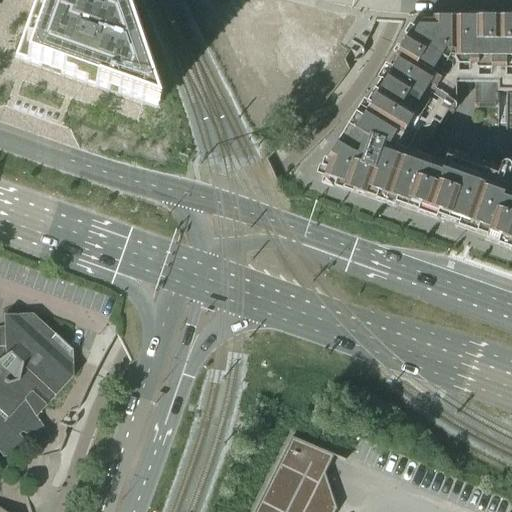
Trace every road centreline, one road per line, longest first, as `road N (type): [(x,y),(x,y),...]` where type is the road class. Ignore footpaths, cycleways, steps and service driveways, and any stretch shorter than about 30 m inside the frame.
road 1 (secondary): [(256,297),(511,389)]
road 2 (secondary): [(511,304),(309,232)]
road 3 (secondary): [(190,191),(0,123)]
road 4 (unclassified): [(158,338),(99,511)]
road 5 (unclassified): [(135,511),(187,354)]
road 6 (secondary): [(0,207),(123,250)]
road 7 (secondary): [(309,232),(190,191)]
